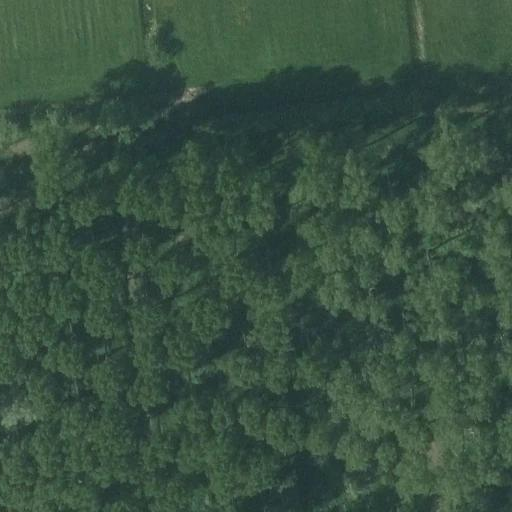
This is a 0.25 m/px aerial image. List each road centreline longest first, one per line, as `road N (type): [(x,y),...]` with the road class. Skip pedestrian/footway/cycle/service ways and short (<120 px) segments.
road 1 (track): [(438,511),(411,297)]
road 2 (track): [(0,113),(200,97)]
